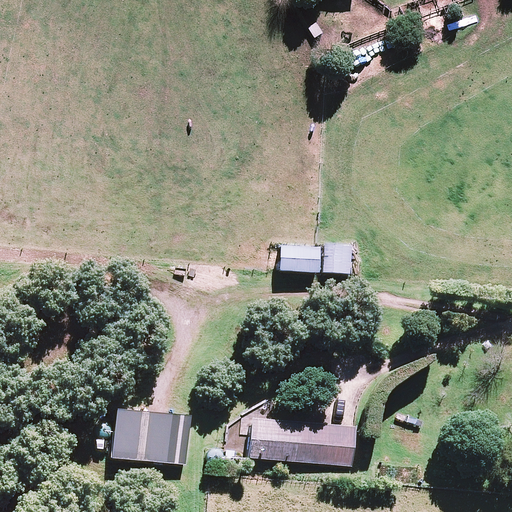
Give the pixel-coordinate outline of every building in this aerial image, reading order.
[(349,245),(322,243),(320,271),(347,273),(349,245)] [(316,247),(277,244),(275,269),(314,271),(316,247)] [(187,413),(112,406),(107,456),(182,463),(187,413)] [(353,426),(249,417),(245,456),(349,466),(353,426)] [(234,463),(234,447),(207,447),(207,463),(234,463)]
